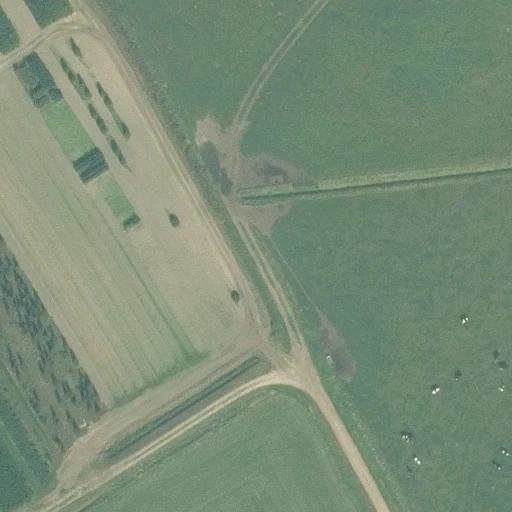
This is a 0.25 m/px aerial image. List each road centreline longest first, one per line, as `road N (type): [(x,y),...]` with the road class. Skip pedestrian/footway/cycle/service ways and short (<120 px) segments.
road 1 (track): [(291,380),(251,317),(112,39),(85,27),(53,35),(0,69)]
road 2 (track): [(384,511),(314,391),(265,377),(50,511)]
